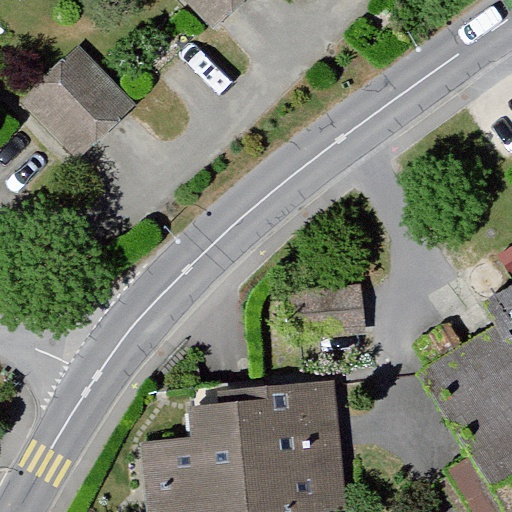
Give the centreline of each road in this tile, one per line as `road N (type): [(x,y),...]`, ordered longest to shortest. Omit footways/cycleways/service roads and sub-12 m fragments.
road 1 (tertiary): [(511,19),(287,180),(139,317),(95,383)]
road 2 (tertiary): [(95,383),(19,511)]
